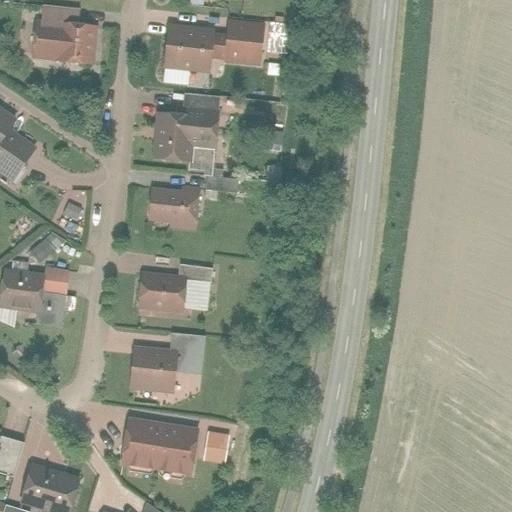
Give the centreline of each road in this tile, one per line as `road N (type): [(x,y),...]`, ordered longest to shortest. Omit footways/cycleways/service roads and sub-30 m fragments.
road 1 (secondary): [(290,511),(328,344),(365,0)]
road 2 (residential): [(0,390),(43,399),(57,395),(76,369),(115,0)]
